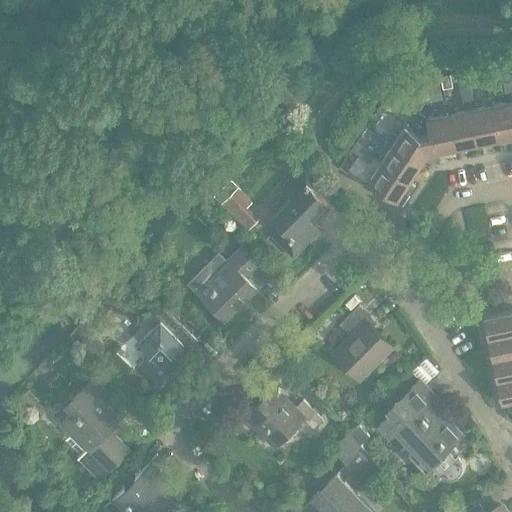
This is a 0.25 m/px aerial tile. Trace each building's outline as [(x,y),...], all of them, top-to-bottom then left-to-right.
[(501,71),(503,81),(511,79),(511,77),(510,69),(501,71)] [(450,74),(441,76),(441,77),(443,89),(453,87),(452,81),(450,75),(450,74)] [(461,90),(471,89),(469,77),(459,79),(461,90)] [(511,79),(503,81),(505,92),(511,90),(511,79)] [(385,98),(404,109),(411,114),(414,109),(407,105),(409,101),(391,89),(385,98)] [(471,89),(461,90),(463,102),(473,100),(471,89)] [(511,136),(511,107),(511,101),(489,105),(496,140),(511,136)] [(496,140),(489,105),(468,110),(475,144),(496,140)] [(475,144),(468,110),(447,114),(454,148),(475,144)] [(454,148),(447,114),(425,119),(428,134),(432,153),(454,148)] [(391,143),(421,163),(428,154),(432,153),(428,134),(420,135),(404,124),(391,143)] [(357,141),(351,150),(360,156),(366,147),(357,141)] [(421,163),(391,143),(379,161),(409,181),(421,163)] [(377,154),(366,147),(360,156),(372,163),(377,154)] [(409,181),(379,161),(367,180),(397,200),(409,181)] [(323,227),(318,222),(333,206),(318,191),(325,184),(305,163),(281,188),(291,198),(271,218),(281,228),(272,236),(294,257),(323,227)] [(222,201),(225,204),(237,217),(248,206),(233,191),(222,201)] [(217,248),(184,281),(203,299),(205,297),(225,318),(238,306),(241,308),(273,274),(244,245),(229,260),(217,248)] [(138,276),(130,284),(138,291),(139,293),(147,285),(145,283),(138,276)] [(361,378),(391,348),(371,329),(376,323),(358,305),(339,325),(351,337),(335,353),(361,378)] [(149,322),(154,328),(138,344),(149,354),(138,365),(161,388),(184,365),(178,360),(197,341),(163,307),(149,322)] [(489,337),(511,331),(511,309),(484,316),(489,337)] [(83,322),(71,335),(84,347),(93,357),(105,344),(96,335),(83,322)] [(511,331),(489,337),(493,358),(511,354),(511,331)] [(511,354),(493,358),(498,379),(511,376),(511,354)] [(511,376),(498,379),(503,402),(511,399),(511,376)] [(128,448),(109,429),(118,421),(112,415),(121,405),(95,378),(74,399),(81,405),(62,424),(72,434),(66,440),(80,454),(78,457),(99,479),(128,448)] [(434,394),(420,380),(391,405),(397,410),(380,425),(391,436),(396,430),(415,449),(409,455),(425,474),(437,463),(445,472),(448,473),(453,472),(458,469),(460,467),(462,462),(462,457),(460,455),(458,452),(457,454),(449,447),(462,431),(448,419),(444,422),(437,415),(439,412),(428,401),(434,394)] [(313,430),(322,421),(303,401),(295,409),(275,389),(246,417),(275,446),(302,419),(313,430)] [(359,425),(350,433),(358,442),(367,434),(359,425)] [(363,448),(358,442),(350,433),(332,449),(346,464),(363,448)] [(160,511),(159,510),(175,495),(166,485),(164,487),(155,478),(160,473),(150,462),(113,499),(125,511),(123,511),(160,511)] [(370,511),(373,510),(336,473),(296,511),(370,511)] [(511,511),(507,506),(496,511),(489,511),(483,502),(466,511),(511,511)]
